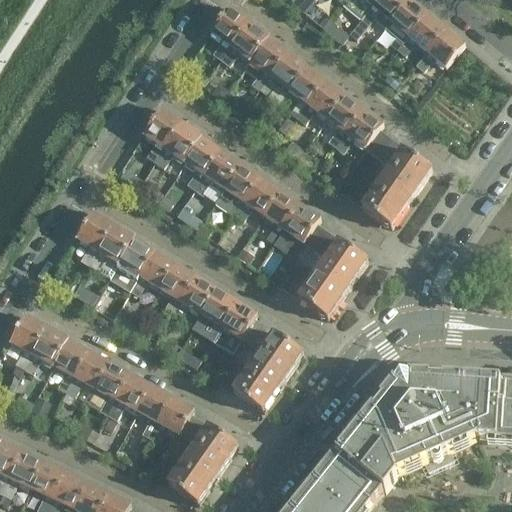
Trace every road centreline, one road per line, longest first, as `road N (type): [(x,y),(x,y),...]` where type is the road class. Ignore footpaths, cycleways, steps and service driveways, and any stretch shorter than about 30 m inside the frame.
road 1 (residential): [(155,88),(424,271)]
road 2 (residential): [(353,362),(87,193)]
road 3 (residential): [(20,297),(288,452)]
road 4 (residential): [(484,184),(241,0)]
road 5 (residential): [(175,511),(0,425)]
road 6 (residential): [(87,193),(155,88)]
road 7 (residential): [(20,297),(87,193)]
